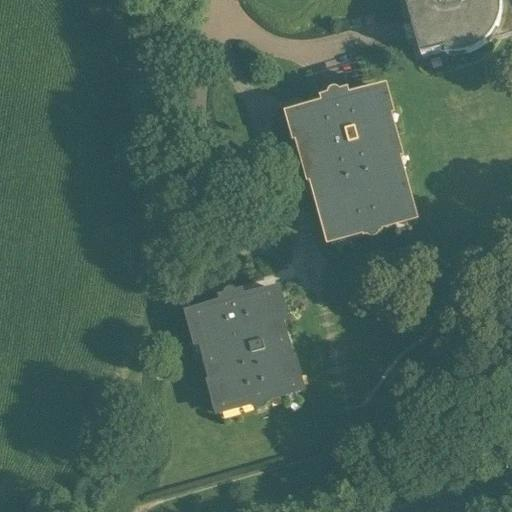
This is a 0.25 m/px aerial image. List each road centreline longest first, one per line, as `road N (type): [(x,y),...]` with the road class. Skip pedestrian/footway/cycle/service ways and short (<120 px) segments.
road 1 (unclassified): [(220,17),(196,109),(208,175),(251,249)]
road 2 (unclassified): [(220,17),(286,51),(399,32)]
